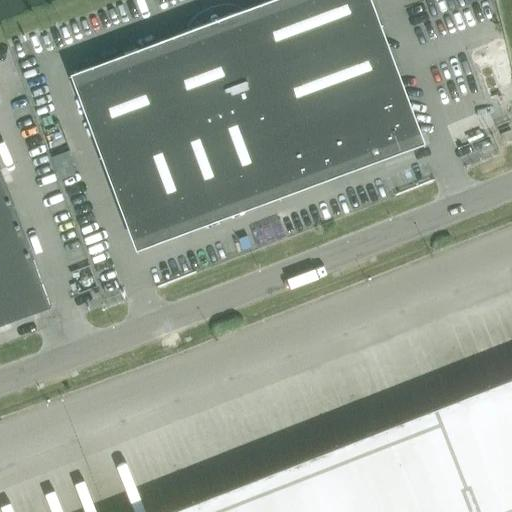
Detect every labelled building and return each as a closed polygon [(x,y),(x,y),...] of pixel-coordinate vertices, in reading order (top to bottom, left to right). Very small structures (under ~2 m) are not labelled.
[(188,34),(186,31),(182,32),(184,35),(138,52),(137,48),(124,53),(125,57),(78,75),(77,71),(74,72),(139,249),(142,247),(141,244),(417,141),(419,145),(422,144),(368,0),(279,0),(249,11),(247,8),(243,9),(245,13),(245,16),(244,19),(243,22),(241,25),(240,27),(239,29),(237,31),(235,33),(233,35),(231,36),(227,38),(217,42),(213,43),(209,43),(206,43),(203,43),(200,42),(197,41),(195,40),(191,38),(189,36),(187,34),(188,34)] [(501,134),(506,146),(511,143),(511,132),(511,130),(501,134)] [(0,325),(50,307),(0,169),(0,325)] [(511,511),(511,376),(165,511),(511,511)] [(59,462),(0,480),(0,511),(57,511),(85,503),(76,477),(65,481),(59,462)]
